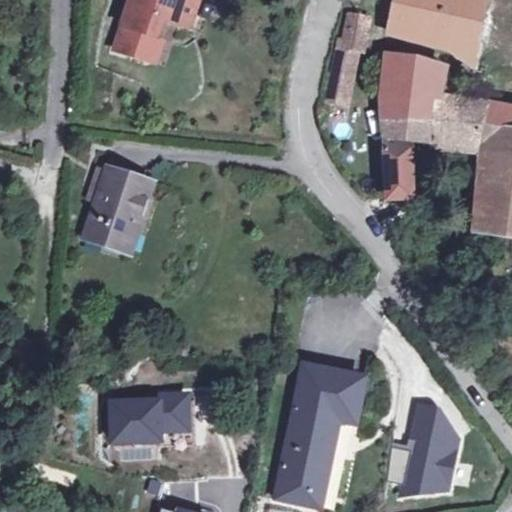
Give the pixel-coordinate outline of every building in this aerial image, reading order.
[(130,0),(122,27),(154,38),(160,20),(169,23),(173,24),(189,30),(199,0),(130,0)] [(451,51),(451,54),(476,69),(480,71),(505,76),(511,35),(511,33),(511,18),(486,11),(488,0),(397,0),(391,34),(395,35),(451,51)] [(350,17),(344,46),(357,49),(363,50),(369,20),(350,17)] [(154,38),(146,61),(155,64),(169,23),(160,20),(154,38)] [(122,27),(114,51),(146,61),(154,38),(122,27)] [(339,45),(337,52),(356,55),(357,49),(344,46),(339,45)] [(331,76),(352,80),(356,55),(337,52),(331,76)] [(479,149),(511,154),(511,109),(488,105),(481,103),(454,98),(443,98),(448,70),(413,60),(390,61),(387,61),(384,90),(387,101),(387,110),(388,142),(388,144),(390,199),(413,199),(414,144),(429,144),(457,144),(479,149)] [(352,80),(331,76),(326,121),(345,122),(352,80)] [(511,154),(479,149),(473,232),(511,239),(511,154)] [(98,202),(107,171),(99,169),(88,199),(98,202)] [(148,186),(107,171),(98,202),(85,238),(132,254),(139,233),(133,231),(148,186)] [(34,345),(15,343),(13,368),(32,370),(34,345)] [(305,366),(303,375),(364,388),(366,379),(305,366)] [(364,388),(303,375),(275,501),(297,505),(300,492),(324,498),(340,423),(356,427),(364,388)] [(160,402),(108,403),(109,441),(157,440),(157,429),(186,429),(185,395),(160,395),(160,402)] [(403,481),(401,493),(443,489),(452,444),(434,411),(418,408),(408,455),(394,452),(389,478),(403,481)] [(321,511),(324,498),(300,492),(297,505),(321,511)]
